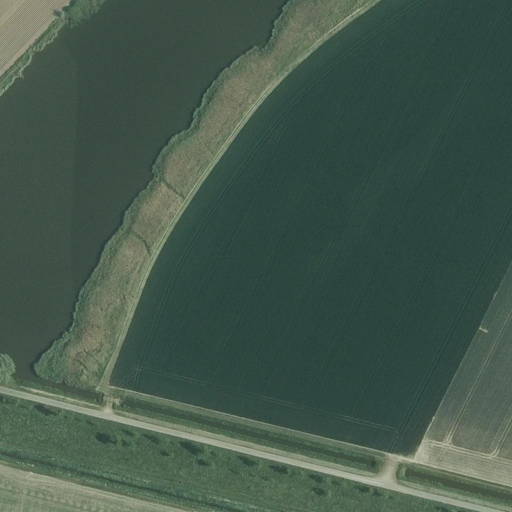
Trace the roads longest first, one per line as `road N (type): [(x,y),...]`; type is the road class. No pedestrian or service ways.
road 1 (unclassified): [(472,511),(0,392)]
road 2 (track): [(289,511),(0,441)]
